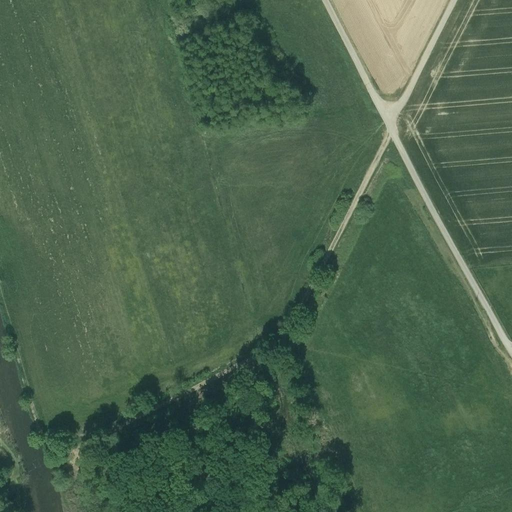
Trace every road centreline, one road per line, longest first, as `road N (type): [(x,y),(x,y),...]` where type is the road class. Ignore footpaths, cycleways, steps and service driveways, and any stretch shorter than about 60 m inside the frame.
road 1 (track): [(457,0),(285,343),(62,455)]
road 2 (unclassified): [(326,0),(511,350)]
